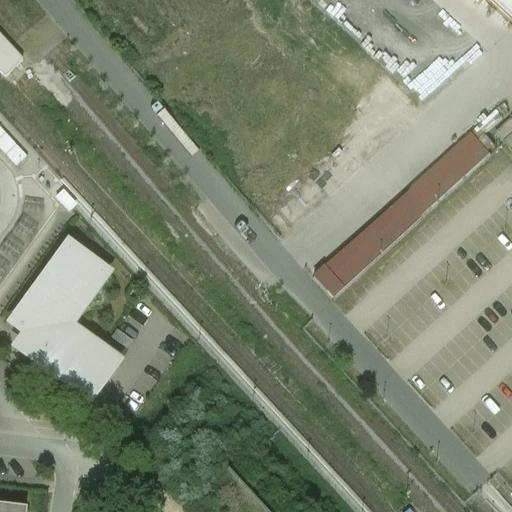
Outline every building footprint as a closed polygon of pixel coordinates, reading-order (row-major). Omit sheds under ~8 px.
[(511,0),(486,0),(511,23),(511,0)] [(23,62),(0,37),(0,73),(5,79),(23,62)] [(511,122),(497,135),(511,151),(511,122)] [(472,137),(314,277),(331,297),(489,156),(472,137)] [(76,207),(62,193),(54,200),(67,215),(76,207)] [(116,364),(67,329),(105,276),(67,249),(11,326),(26,337),(18,348),(32,359),(31,361),(88,402),(116,364)] [(180,409),(160,388),(150,397),(169,418),(180,409)]
